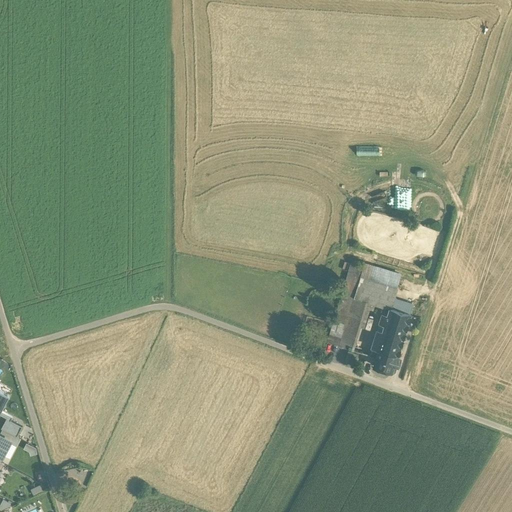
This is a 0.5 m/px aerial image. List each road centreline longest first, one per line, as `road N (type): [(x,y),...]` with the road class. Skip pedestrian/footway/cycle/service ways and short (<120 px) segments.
road 1 (unclassified): [(511,431),(166,306),(12,349)]
road 2 (track): [(401,390),(511,46)]
road 3 (track): [(166,306),(168,0)]
road 4 (track): [(12,349),(60,511)]
